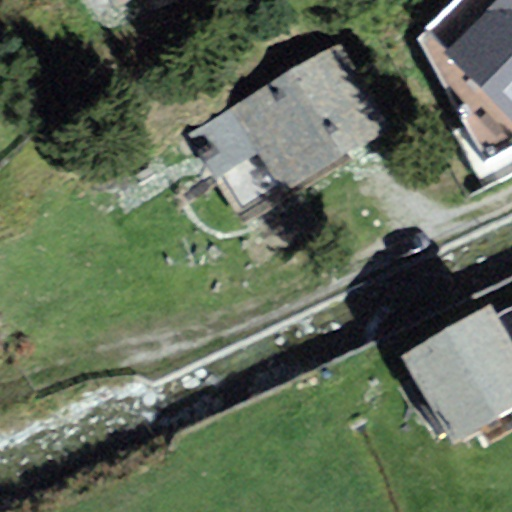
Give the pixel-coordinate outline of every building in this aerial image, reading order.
[(199,0),(149,0),(164,22),(199,0)] [(511,8),(503,0),(482,0),(444,40),(423,54),(497,176),(511,167),(511,8)] [(416,147),(366,60),(213,147),(263,234),(416,147)] [(491,306),(402,357),(451,443),(511,407),(511,342),(496,316),(491,306)] [(511,306),(496,316),(511,342),(511,306)]
